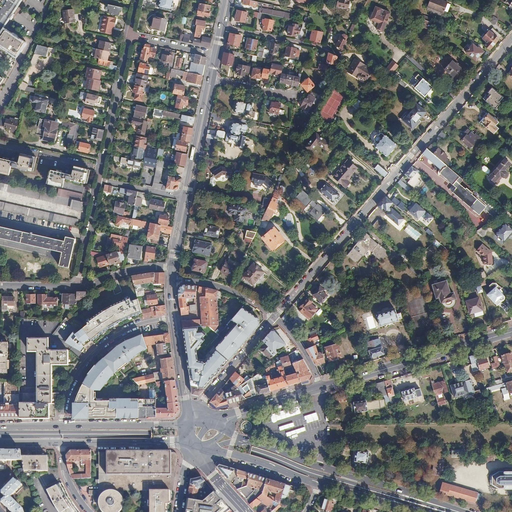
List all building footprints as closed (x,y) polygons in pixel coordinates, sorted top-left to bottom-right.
[(2,0),(0,3),(0,27),(1,28),(20,0),(2,0)] [(166,0),(153,0),(153,2),(154,2),(154,6),(165,8),(166,0)] [(337,0),(336,6),(348,9),(350,0),(349,0),(348,0),(337,0)] [(447,4),(437,0),(429,0),(426,8),(443,14),(447,4)] [(122,7),(96,2),(96,3),(100,4),(99,11),(106,13),(107,10),(107,8),(109,8),(109,11),(108,13),(119,16),(120,12),(121,12),(122,7)] [(210,11),(211,5),(200,3),(199,9),(197,8),(196,11),(198,12),(198,15),(202,16),(202,14),(209,15),(210,15),(211,11),(210,11)] [(288,19),(289,14),(284,13),(284,12),(265,8),(260,7),(259,13),(261,13),(265,14),(286,19),(288,19)] [(388,20),(391,13),(376,7),(371,20),(375,22),(374,24),(375,27),(378,28),(377,30),(383,32),(387,23),(385,22),(387,19),(388,20)] [(74,21),(73,17),(72,8),(62,9),(63,15),(64,23),(74,21)] [(245,22),(248,10),(238,8),(235,20),(245,22)] [(104,16),(102,24),(114,26),(116,19),(104,16)] [(167,20),(156,17),(154,29),(164,31),(167,20)] [(205,20),(194,18),(193,23),(196,23),(196,24),(197,24),(195,33),(196,33),(195,36),(200,37),(202,28),(204,29),(205,26),(204,26),(205,20)] [(273,21),(265,19),(265,20),(263,20),(262,22),(263,23),(262,24),(264,25),(263,28),(272,30),(273,21)] [(429,29),(434,24),(423,19),(422,19),(419,26),(429,29)] [(288,34),(296,36),(296,34),(300,34),(301,29),(297,28),(298,24),(293,23),(293,27),(289,26),(288,34)] [(114,26),(102,24),(100,32),(110,34),(112,27),(114,27),(114,26)] [(4,28),(0,34),(0,43),(16,54),(25,42),(4,28)] [(501,36),(492,28),(489,31),(483,38),(487,42),(485,46),(489,50),(501,36)] [(323,32),(313,30),(310,40),(321,42),(323,32)] [(241,36),(230,34),(228,44),(239,46),(241,36)] [(210,47),(211,38),(203,37),(202,41),(194,39),(193,43),(210,47)] [(346,41),(340,38),(336,46),(342,49),(346,41)] [(100,42),(99,49),(110,51),(111,51),(112,48),(111,48),(112,42),(97,39),(96,41),(100,42)] [(257,41),(248,39),(246,49),(255,50),(257,41)] [(148,56),(150,45),(145,43),(144,49),(143,48),(140,62),(147,63),(149,56),(148,56)] [(279,45),(271,43),(270,52),(277,53),(279,45)] [(37,44),(30,63),(35,65),(38,57),(39,53),(46,56),(48,49),(51,50),(51,52),(55,53),(56,48),(37,44)] [(475,60),(483,51),(479,48),(480,47),(478,45),(476,48),(473,45),(466,52),(475,60)] [(264,51),(265,47),(259,46),(256,56),(257,56),(262,58),(264,51)] [(99,49),(93,47),(91,55),(94,56),(95,56),(95,57),(99,58),(108,60),(110,51),(99,49)] [(296,49),(287,47),(285,56),(294,58),(294,56),(298,57),(299,51),(296,50),(296,49)] [(171,49),(166,48),(165,54),(163,54),(161,61),(169,63),(169,68),(170,68),(174,69),(176,56),(177,53),(171,51),(171,49)] [(233,62),(235,52),(225,50),(222,64),(230,65),(231,61),(233,62)] [(335,65),(337,57),(329,54),(328,54),(326,63),(335,65)] [(190,72),(202,75),(206,57),(196,55),(194,62),(192,62),(190,72)] [(176,56),(174,69),(180,70),(183,57),(176,56)] [(113,63),(113,61),(108,60),(99,58),(98,64),(109,66),(110,63),(113,63)] [(369,67),(351,59),(345,71),(355,76),(356,73),(365,77),(369,67)] [(391,75),(398,66),(393,61),(385,70),(391,75)] [(327,69),(327,66),(324,65),(324,63),(320,62),(319,69),(328,71),(328,70),(327,69)] [(460,69),(452,62),(445,70),(453,77),(460,69)] [(139,72),(149,74),(150,67),(147,66),(147,64),(140,63),(139,72)] [(281,74),(283,67),(272,64),(271,70),(270,70),(269,74),(281,76),(281,74)] [(247,67),(238,65),(238,68),(237,68),(236,72),(238,73),(237,75),(245,77),(247,67)] [(100,80),(102,70),(88,67),(86,77),(88,78),(100,80)] [(200,83),(202,75),(190,72),(180,70),(174,69),(170,68),(169,72),(175,73),(179,74),(179,75),(182,76),(182,78),(187,79),(186,81),(200,83)] [(269,74),(270,70),(264,69),(263,72),(261,80),(267,82),(269,74)] [(261,80),(263,72),(253,70),(251,79),(261,81),(261,80)] [(401,80),(402,79),(396,73),(392,77),(404,88),(407,85),(401,80)] [(136,85),(146,87),(148,76),(138,74),(136,85)] [(286,84),(288,75),(281,74),(281,76),(280,83),(286,84)] [(292,85),(294,77),(288,75),(286,84),(292,85)] [(412,87),(414,88),(422,79),(418,75),(414,78),(417,81),(412,87)] [(99,91),(101,81),(100,80),(88,78),(86,88),(99,91)] [(315,86),(309,79),(302,85),(308,92),(315,86)] [(431,86),(422,79),(414,88),(422,95),(431,86)] [(28,84),(21,80),(17,88),(35,93),(36,89),(27,86),(28,84)] [(175,84),(174,92),(184,94),(186,86),(175,84)] [(154,90),(154,89),(150,88),(146,87),(136,85),(135,85),(134,92),(136,92),(134,98),(142,100),(144,93),(143,93),(143,90),(148,91),(149,89),(154,90)] [(501,95),(492,88),(488,92),(489,93),(484,100),(495,109),(501,103),(497,100),(501,95)] [(48,96),(36,93),(35,96),(34,96),(33,101),(37,102),(35,109),(46,111),(49,99),(48,99),(48,96)] [(310,111),(317,97),(315,96),(315,94),(312,93),(311,94),(310,93),(309,96),(308,96),(306,100),(304,99),(301,106),(305,109),(304,110),(304,112),(306,113),(307,112),(308,112),(308,110),(310,111)] [(88,94),(87,97),(85,103),(94,105),(94,102),(99,104),(101,97),(88,94)] [(188,97),(177,94),(174,107),(184,109),(184,104),(187,104),(188,97)] [(364,105),(352,95),(347,101),(360,111),(364,105)] [(235,113),(244,115),(244,114),(255,117),(255,112),(251,111),(252,104),(237,101),(235,113)] [(281,104),(272,103),(270,113),(279,114),(281,104)] [(145,118),(147,107),(137,105),(134,116),(145,118)] [(425,112),(416,105),(402,120),(411,128),(425,112)] [(87,121),(90,122),(90,120),(92,120),(95,111),(84,108),(82,118),(87,119),(87,121)] [(193,122),(194,116),(155,108),(153,115),(162,117),(163,114),(182,118),(182,119),(188,121),(188,122),(189,122),(189,121),(193,122)] [(497,123),(489,115),(485,119),(486,120),(483,124),(494,133),(497,129),(494,126),(497,123)] [(9,119),(1,117),(0,119),(0,125),(9,127),(11,128),(10,130),(16,132),(18,121),(14,120),(14,118),(9,117),(9,119)] [(148,129),(150,130),(152,121),(148,120),(133,117),(132,123),(139,124),(138,132),(145,134),(147,124),(148,124),(148,129)] [(59,123),(41,118),(37,134),(45,136),(44,139),(53,141),(55,134),(56,134),(59,123)] [(67,144),(72,145),(73,140),(74,136),(76,128),(77,123),(64,120),(63,125),(71,127),(67,144)] [(245,132),(247,125),(232,122),(230,134),(240,136),(241,131),(245,132)] [(183,133),(191,134),(193,128),(184,126),(183,133)] [(104,130),(94,128),(92,138),(101,140),(104,130)] [(223,138),(224,133),(224,132),(218,131),(216,132),(209,130),(207,131),(206,138),(211,139),(212,136),(223,138)] [(463,141),(471,148),(479,138),(476,135),(475,136),(468,130),(464,134),(467,136),(463,141)] [(372,144),(375,147),(386,135),(381,132),(378,135),(377,135),(376,135),(375,136),(374,136),(374,137),(374,138),(373,138),(373,139),(373,140),(374,140),(374,141),(372,144)] [(181,139),(190,141),(191,134),(183,133),(181,139)] [(244,146),(246,137),(240,136),(230,134),(227,133),(225,142),(228,143),(229,140),(238,142),(237,145),(244,146)] [(329,144),(316,134),(306,146),(311,151),(317,143),(324,149),(329,144)] [(397,145),(386,135),(375,147),(386,157),(397,145)] [(144,148),(147,148),(147,146),(144,145),(145,137),(137,136),(135,146),(144,148)] [(180,149),(179,152),(185,153),(185,150),(186,150),(188,142),(179,140),(177,149),(180,149)] [(88,152),(90,144),(81,142),(79,150),(88,152)] [(445,159),(447,157),(438,149),(437,150),(430,144),(426,149),(447,166),(450,163),(445,159)] [(156,166),(157,160),(156,159),(157,152),(158,147),(147,145),(147,146),(147,148),(143,162),(114,155),(113,160),(121,161),(121,162),(140,166),(140,165),(143,165),(143,163),(156,166)] [(144,148),(135,146),(132,156),(141,158),(144,148)] [(488,201),(474,190),(472,193),(466,188),(465,189),(460,184),(463,180),(460,177),(447,166),(426,149),(422,154),(440,169),(439,170),(441,171),(441,172),(440,173),(440,174),(441,175),(453,185),(449,189),(479,216),(484,209),(495,219),(503,214),(501,213),(488,201)] [(175,160),(174,163),(185,165),(187,153),(185,153),(179,152),(177,151),(176,154),(172,153),(171,159),(175,160)] [(0,157),(0,172),(9,174),(11,165),(32,170),(35,157),(21,153),(18,162),(0,157)] [(504,171),(510,164),(505,159),(489,177),(495,183),(501,176),(502,177),(503,177),(504,177),(505,176),(506,175),(506,174),(506,173),(506,172),(505,171),(504,171)] [(164,161),(158,160),(152,187),(158,189),(165,190),(166,187),(166,186),(159,185),(164,161)] [(347,179),(356,168),(348,161),(334,177),(345,187),(350,182),(347,179)] [(72,175),(51,170),(48,183),(63,187),(65,178),(85,183),(88,169),(74,166),(72,175)] [(422,174),(412,166),(411,167),(417,172),(421,176),(422,174)] [(230,176),(231,169),(221,167),(211,173),(213,176),(215,179),(215,180),(223,175),(230,176)] [(388,174),(380,167),(377,171),(385,178),(388,175),(388,174)] [(418,179),(421,176),(417,172),(411,167),(405,174),(410,179),(408,183),(414,188),(420,181),(418,179)] [(300,178),(294,169),(289,172),(294,182),(300,178)] [(273,184),(269,181),(268,182),(265,179),(266,176),(253,174),(251,179),(254,180),(253,185),(261,187),(263,184),(265,186),(264,187),(267,190),(273,184)] [(168,177),(166,186),(166,187),(173,189),(176,190),(179,188),(180,181),(181,181),(181,180),(182,177),(178,177),(178,178),(169,176),(169,177),(168,177)] [(0,182),(0,189),(71,206),(70,208),(80,210),(82,202),(81,201),(60,197),(0,182)] [(339,195),(326,184),(319,191),(332,202),(339,195)] [(137,197),(138,191),(131,190),(125,188),(121,188),(120,193),(127,194),(127,195),(130,195),(129,204),(135,205),(137,197)] [(62,190),(60,197),(81,201),(83,195),(62,190)] [(297,198),(307,207),(309,205),(312,208),(314,209),(310,214),(318,221),(326,211),(315,202),(314,203),(312,201),(313,200),(303,191),(297,198)] [(268,206),(272,199),(264,197),(262,205),(268,206)] [(388,208),(393,203),(391,201),(388,199),(386,197),(381,202),(378,206),(382,210),(383,208),(388,212),(385,215),(398,226),(403,220),(391,209),(390,209),(388,208)] [(270,217),(277,201),(272,198),(272,199),(268,206),(262,220),(266,222),(269,216),(270,217)] [(404,205),(401,202),(400,203),(394,198),(391,201),(393,203),(400,210),(403,207),(404,205)] [(151,199),(149,208),(163,211),(165,202),(151,199)] [(123,201),(120,200),(119,202),(117,201),(115,211),(119,212),(123,213),(124,211),(125,203),(123,202),(123,201)] [(0,201),(0,208),(77,226),(78,219),(0,201)] [(409,211),(418,219),(424,211),(416,204),(414,206),(413,206),(409,211)] [(140,206),(135,205),(132,218),(136,219),(137,209),(144,210),(144,207),(140,206)] [(247,208),(231,205),(230,213),(237,215),(235,221),(244,222),(247,208)] [(165,216),(160,215),(159,223),(168,225),(169,215),(165,214),(165,216)] [(507,217),(503,214),(495,219),(498,223),(500,224),(508,218),(507,217)] [(123,216),(119,215),(117,224),(120,224),(124,223),(124,222),(125,221),(126,222),(126,223),(129,223),(129,225),(131,226),(131,224),(132,218),(126,217),(123,216)] [(314,225),(303,215),(301,217),(303,219),(302,221),(311,228),(314,225)] [(136,219),(132,218),(131,224),(138,225),(138,227),(141,228),(141,226),(145,227),(146,225),(148,225),(148,222),(136,219)] [(385,224),(379,219),(374,225),(380,230),(385,224)] [(263,231),(267,222),(266,222),(262,220),(258,228),(263,231)] [(171,232),(172,226),(151,222),(148,237),(153,239),(158,240),(160,229),(171,232)] [(511,233),(511,227),(506,222),(496,234),(505,242),(511,233)] [(30,233),(0,226),(0,238),(43,249),(43,248),(62,252),(59,265),(69,267),(75,238),(66,236),(64,241),(32,233),(32,232),(31,232),(30,233)] [(219,228),(206,226),(205,235),(217,237),(219,228)] [(488,231),(483,227),(476,232),(483,238),(488,231)] [(420,235),(412,228),(411,229),(410,229),(409,229),(408,230),(408,231),(409,232),(408,232),(416,239),(420,235)] [(273,249),(283,241),(278,235),(279,235),(274,229),(263,239),(268,245),(266,247),(270,251),(273,249)] [(252,239),(256,232),(247,230),(245,237),(252,239)] [(378,246),(369,239),(371,237),(365,232),(357,240),(359,242),(354,247),(363,260),(364,259),(362,257),(369,250),(382,262),(389,254),(379,245),(378,246)] [(125,253),(129,237),(126,236),(112,233),(111,238),(114,238),(113,243),(119,245),(119,249),(120,251),(121,252),(121,254),(123,253),(125,253)] [(212,244),(195,241),(193,251),(209,255),(212,244)] [(492,264),(492,252),(482,244),(477,251),(484,257),(484,264),(492,264)] [(142,246),(129,245),(129,255),(141,256),(142,246)] [(156,248),(147,246),(145,261),(148,261),(149,258),(154,259),(156,248)] [(360,275),(358,266),(363,260),(354,247),(346,256),(347,258),(351,278),(360,275)] [(124,260),(125,253),(123,253),(121,254),(121,252),(120,251),(107,255),(110,264),(124,260)] [(107,255),(106,255),(98,258),(101,267),(110,264),(107,255)] [(411,260),(407,257),(406,259),(413,266),(415,264),(411,260)] [(206,262),(194,260),(192,270),(204,272),(206,262)] [(235,267),(225,262),(221,272),(230,277),(235,267)] [(252,285),(263,272),(253,264),(243,276),(252,285)] [(421,269),(415,264),(413,266),(411,269),(416,273),(421,269)] [(480,282),(478,276),(468,268),(466,270),(469,273),(470,272),(473,277),(478,294),(483,292),(480,282)] [(164,279),(165,272),(157,272),(149,273),(142,274),(136,275),(132,276),(134,283),(137,296),(144,295),(142,283),(140,283),(140,281),(152,280),(152,282),(156,282),(164,283),(164,279)] [(488,280),(485,274),(478,276),(480,282),(488,280)] [(449,290),(445,277),(431,281),(435,295),(438,294),(440,300),(444,299),(444,301),(445,302),(447,302),(448,302),(449,302),(450,301),(451,300),(451,299),(451,298),(451,297),(454,296),(452,289),(449,290)] [(487,294),(495,303),(499,300),(500,301),(501,301),(502,301),(503,301),(504,300),(505,298),(505,297),(504,296),(499,291),(503,288),(498,284),(497,285),(495,283),(492,283),(489,285),(493,289),(487,294)] [(196,299),(196,285),(190,285),(187,284),(185,285),(183,285),(181,287),(179,288),(179,290),(179,297),(179,299),(181,314),(181,315),(186,314),(186,311),(189,311),(188,306),(186,306),(185,297),(188,297),(188,299),(191,299),(191,297),(194,298),(193,306),(189,306),(190,310),(196,309),(195,303),(196,299)] [(214,329),(219,324),(216,297),(217,290),(214,289),(209,288),(199,286),(198,291),(199,292),(200,297),(201,326),(207,325),(214,329)] [(313,295),(322,303),(327,296),(322,291),(323,290),(319,287),(313,295)] [(80,299),(87,295),(87,291),(74,291),(74,294),(73,293),(71,293),(70,294),(69,294),(69,303),(76,303),(77,299),(80,299)] [(35,294),(26,294),(27,302),(35,302),(35,294)] [(47,299),(47,298),(47,295),(38,295),(38,304),(42,304),(42,307),(53,308),(53,306),(58,305),(58,298),(49,298),(49,299),(47,299)] [(157,304),(156,295),(147,296),(148,305),(157,304)] [(1,309),(9,309),(14,309),(14,297),(2,296),(1,309)] [(124,319),(132,316),(136,315),(142,313),(141,311),(138,299),(138,298),(131,301),(130,298),(129,297),(124,299),(118,302),(112,305),(109,306),(110,308),(105,311),(104,309),(103,310),(92,317),(102,332),(108,328),(111,326),(113,325),(112,323),(117,321),(118,322),(124,319)] [(483,310),(479,298),(467,301),(470,312),(470,313),(471,313),(472,313),(475,312),(483,310)] [(317,310),(311,304),(312,303),(307,299),(298,309),(302,313),(303,312),(311,318),(311,317),(313,317),(315,315),(314,313),(317,310)] [(165,309),(165,305),(150,307),(151,309),(141,311),(142,313),(143,318),(154,316),(155,317),(158,316),(163,315),(165,312),(165,309)] [(241,322),(209,361),(208,367),(206,368),(204,379),(202,384),(208,387),(237,352),(263,322),(262,316),(246,306),(236,317),(241,322)] [(380,326),(398,321),(398,320),(402,318),(401,313),(396,314),(395,310),(377,315),(380,326)] [(372,312),(364,314),(366,330),(375,329),(372,312)] [(102,332),(92,317),(86,320),(88,323),(82,327),(82,328),(92,340),(102,332)] [(199,326),(199,320),(185,321),(185,320),(181,320),(182,324),(182,328),(199,326)] [(207,335),(210,331),(207,329),(202,329),(201,326),(199,326),(182,328),(183,334),(184,338),(190,378),(204,379),(206,368),(208,367),(209,361),(202,358),(200,346),(209,338),(207,335)] [(92,340),(82,328),(75,333),(73,331),(64,342),(82,351),(85,348),(86,346),(92,342),(92,340)] [(262,341),(265,344),(275,354),(278,352),(278,349),(282,349),(286,344),(274,332),(268,337),(267,336),(265,338),(262,341)] [(115,373),(131,361),(130,359),(134,357),(133,355),(137,353),(142,349),(143,348),(144,350),(147,348),(146,346),(143,338),(142,334),(139,335),(134,337),(128,341),(123,343),(119,345),(116,348),(112,351),(109,353),(110,354),(104,358),(113,371),(115,373)] [(169,335),(168,334),(164,334),(164,335),(160,336),(143,338),(146,346),(147,345),(152,345),(156,344),(165,343),(169,342),(169,341),(169,335)] [(55,416),(55,399),(58,398),(58,393),(52,393),(52,364),(68,363),(67,350),(51,350),(51,349),(49,349),(48,340),(48,338),(28,338),(28,350),(38,350),(38,358),(38,393),(25,393),(23,402),(20,402),(20,417),(55,417),(55,416)] [(384,354),(380,341),(379,339),(368,343),(373,361),(379,359),(378,356),(384,354)] [(167,354),(165,343),(156,344),(157,355),(167,354)] [(275,354),(265,344),(260,349),(262,351),(260,353),(265,357),(267,356),(270,359),(275,354)] [(325,362),(323,355),(322,353),(321,353),(320,353),(320,352),(318,353),(316,349),(319,347),(319,344),(306,350),(307,351),(310,356),(313,361),(314,362),(315,364),(316,365),(325,362)] [(342,357),(338,345),(325,348),(327,354),(323,355),(325,362),(342,357)] [(302,357),(298,352),(297,349),(289,355),(291,359),(297,356),(298,358),(302,357)] [(511,361),(511,356),(511,352),(502,355),(505,364),(511,361)] [(298,375),(297,372),(294,373),(291,366),(288,356),(279,359),(280,360),(288,386),(301,382),(298,375)] [(489,367),(486,357),(477,360),(477,362),(479,369),(489,367)] [(103,385),(110,377),(109,376),(113,371),(104,358),(103,358),(101,360),(98,363),(95,366),(93,368),(94,369),(92,373),(91,371),(90,373),(88,375),(85,379),(83,382),(95,389),(98,389),(102,384),(103,385)] [(174,375),(173,363),(172,358),(161,359),(162,367),(161,367),(162,372),(153,373),(154,374),(155,380),(155,382),(160,381),(165,380),(175,379),(174,375)] [(308,380),(311,374),(308,368),(306,364),(304,361),(303,359),(293,363),(293,365),(296,372),(298,371),(300,374),(298,375),(301,382),(308,380)] [(266,376),(270,391),(278,389),(288,386),(280,360),(264,370),(266,376)] [(479,369),(477,362),(472,364),(471,364),(473,370),(479,369)] [(430,376),(427,368),(421,370),(423,378),(430,376)] [(237,388),(250,380),(246,376),(243,379),(235,372),(230,378),(235,385),(237,388)] [(270,391),(266,376),(261,377),(260,373),(251,379),(256,395),(263,393),(265,392),(270,391)] [(155,380),(154,374),(140,377),(133,379),(138,384),(155,380)] [(204,379),(190,378),(193,394),(200,396),(204,392),(208,387),(202,384),(204,379)] [(237,388),(235,385),(230,378),(227,382),(220,390),(210,402),(216,407),(220,406),(227,404),(230,403),(237,401),(245,398),(237,388)] [(174,417),(179,410),(178,400),(176,390),(176,387),(175,379),(165,380),(168,408),(161,408),(161,398),(156,398),(156,417),(174,417)] [(256,395),(251,379),(250,380),(237,388),(245,398),(248,398),(251,397),(253,396),(256,395)] [(394,396),(394,393),(395,392),(394,389),(393,390),(392,388),(393,387),(390,379),(384,381),(385,384),(388,395),(391,404),(391,406),(393,405),(393,404),(396,403),(394,396)] [(474,391),(471,379),(451,385),(454,397),(468,393),(469,395),(473,394),(474,399),(481,397),(479,390),(474,391)] [(448,391),(444,381),(439,382),(439,383),(435,384),(434,380),(431,381),(432,384),(439,408),(442,407),(441,404),(446,403),(444,397),(439,398),(438,394),(448,391)] [(511,391),(511,380),(503,383),(499,384),(496,385),(488,388),(489,391),(503,386),(504,390),(509,389),(510,392),(511,391)] [(388,395),(385,384),(384,381),(376,384),(381,400),(383,399),(385,406),(391,404),(388,395)] [(20,417),(20,402),(20,382),(4,382),(0,383),(0,417),(20,417)] [(88,416),(88,399),(93,399),(93,397),(94,397),(94,389),(95,389),(83,382),(81,387),(81,393),(79,393),(77,396),(74,406),(73,410),(75,410),(75,416),(88,416)] [(422,395),(420,390),(415,391),(414,388),(402,392),(405,401),(422,395)] [(120,415),(120,398),(111,398),(111,400),(101,400),(102,415),(120,415)] [(138,415),(138,398),(120,398),(120,415),(138,415)] [(156,417),(156,398),(142,398),(142,417),(151,417),(156,417)] [(102,415),(101,400),(96,400),(96,401),(94,401),(93,400),(93,399),(88,399),(88,416),(102,415)] [(380,408),(378,399),(366,401),(366,400),(353,402),(353,403),(350,403),(352,412),(354,411),(355,412),(380,408)] [(0,460),(23,460),(22,451),(0,450),(0,460)] [(90,474),(90,451),(70,451),(65,456),(66,456),(67,465),(68,469),(69,473),(73,473),(72,469),(73,468),(73,463),(76,463),(76,464),(78,464),(78,463),(81,463),(81,464),(83,464),(83,460),(86,460),(86,475),(90,474)] [(368,463),(369,452),(356,451),(355,461),(368,463)] [(169,491),(169,458),(165,453),(155,453),(122,454),(97,454),(97,465),(96,465),(95,471),(97,471),(97,491),(86,491),(85,496),(90,496),(90,504),(95,504),(97,511),(116,511),(118,510),(119,507),(120,505),(120,492),(146,492),(146,511),(162,511),(162,505),(165,505),(165,491),(169,491)] [(48,471),(48,457),(22,457),(23,461),(23,466),(25,473),(34,473),(34,471),(48,471)] [(442,475),(444,459),(435,457),(432,474),(441,475),(442,475)] [(246,487),(248,473),(236,469),(219,464),(217,467),(225,476),(231,482),(234,477),(237,477),(241,478),(242,479),(243,488),(246,487)] [(511,470),(505,471),(505,470),(503,470),(503,471),(499,471),(491,475),(492,485),(499,488),(503,488),(503,489),(505,489),(505,488),(511,488),(511,470)] [(262,493),(266,478),(248,473),(246,487),(243,488),(237,489),(252,507),(253,508),(261,502),(267,506),(260,511),(270,511),(279,505),(274,502),(268,498),(262,493)] [(214,492),(203,480),(201,477),(199,479),(195,479),(193,480),(191,480),(188,499),(199,501),(203,501),(214,492)] [(279,505),(285,484),(266,478),(262,493),(268,498),(270,491),(278,494),(277,500),(275,500),(274,502),(279,505)] [(23,511),(22,510),(11,497),(22,486),(19,482),(18,483),(15,479),(10,483),(9,482),(8,484),(7,483),(4,486),(6,488),(2,491),(2,494),(5,497),(2,500),(2,502),(6,507),(9,510),(10,511),(23,511)] [(76,511),(78,510),(76,507),(74,504),(73,502),(71,500),(69,497),(67,498),(65,494),(67,493),(65,490),(64,488),(63,485),(62,483),(46,491),(47,493),(49,497),(51,501),(54,505),(56,509),(58,511),(76,511)] [(478,500),(480,494),(442,483),(439,493),(474,503),(476,499),(478,500)] [(287,497),(289,490),(293,491),(294,486),(285,484),(279,505),(284,509),(287,506),(282,502),(283,501),(284,501),(287,497)] [(207,506),(218,496),(215,493),(214,492),(203,501),(199,501),(198,504),(200,506),(204,509),(206,511),(210,511),(212,511),(207,506)] [(331,511),(334,502),(324,500),(322,509),(331,511)] [(227,511),(230,510),(224,503),(222,501),(217,506),(220,510),(217,511),(227,511)]
